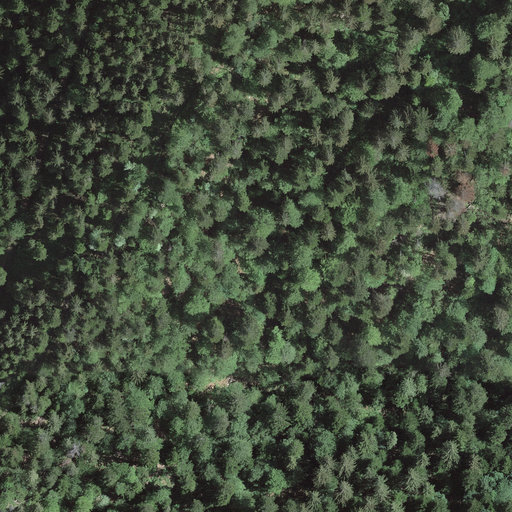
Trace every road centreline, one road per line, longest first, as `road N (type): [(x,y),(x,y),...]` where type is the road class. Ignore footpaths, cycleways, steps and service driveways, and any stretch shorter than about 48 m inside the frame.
road 1 (track): [(511,260),(448,279),(338,295),(236,343),(101,427),(0,477)]
road 2 (track): [(269,326),(269,272),(288,223),(396,91),(454,0)]
road 3 (track): [(256,511),(511,314)]
road 4 (track): [(0,287),(90,0)]
road 5 (track): [(153,160),(243,0)]
